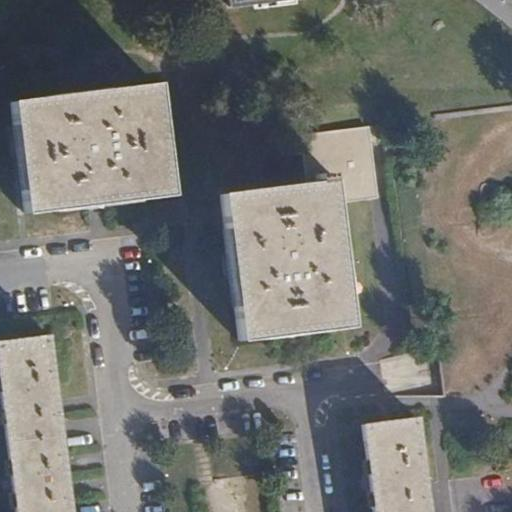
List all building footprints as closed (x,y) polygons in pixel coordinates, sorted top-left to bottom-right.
[(284,0),(215,0),(217,8),(284,0)] [(161,83),(15,97),(25,203),(170,186),(161,83)] [(308,180),(221,191),(240,337),(350,323),(335,198),(381,193),(371,122),(301,132),(308,180)] [(76,511),(55,335),(0,340),(0,400),(12,511),(76,511)] [(436,511),(425,415),(363,419),(375,511),(436,511)]
